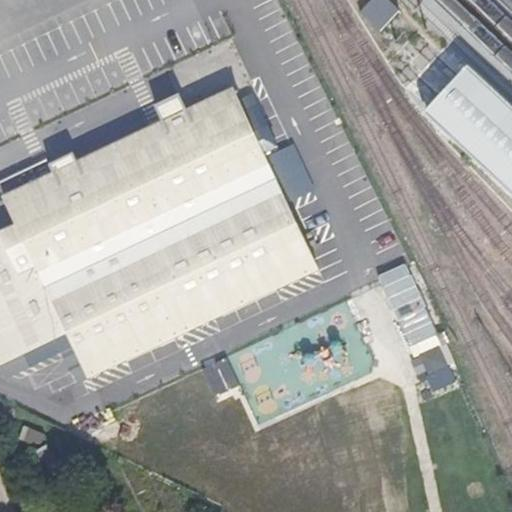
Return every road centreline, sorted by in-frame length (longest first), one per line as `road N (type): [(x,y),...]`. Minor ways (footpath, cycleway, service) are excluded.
road 1 (unknown): [(261,50),(344,224),(354,250),(352,277),(101,399),(73,404),(0,386)]
road 2 (unknown): [(0,167),(261,50)]
road 3 (unknown): [(0,98),(143,27),(218,0)]
